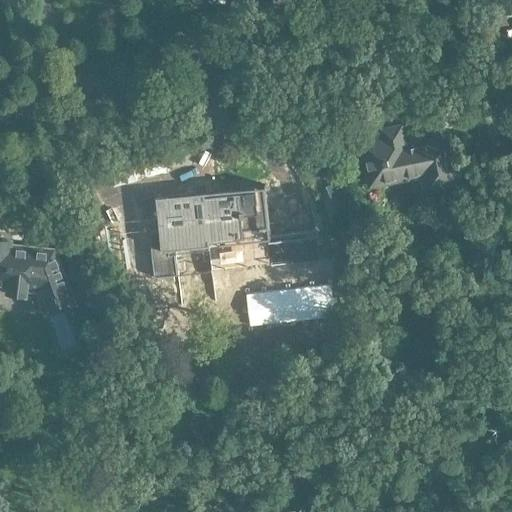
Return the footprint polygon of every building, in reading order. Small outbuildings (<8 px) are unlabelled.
[(427,30),(432,44),(452,36),(447,22),(427,30)] [(369,177),(385,174),(387,182),(424,174),(427,190),(459,183),(449,136),(405,145),(403,135),(362,143),(369,177)] [(351,205),(340,180),(325,186),(336,212),(351,205)] [(264,185),(145,199),(151,251),(271,237),(264,185)] [(0,286),(5,287),(4,292),(22,294),(23,289),(35,290),(36,292),(37,296),(41,303),(65,294),(65,296),(67,295),(69,299),(70,298),(55,256),(34,254),(34,247),(8,244),(8,240),(0,238),(0,286)]
